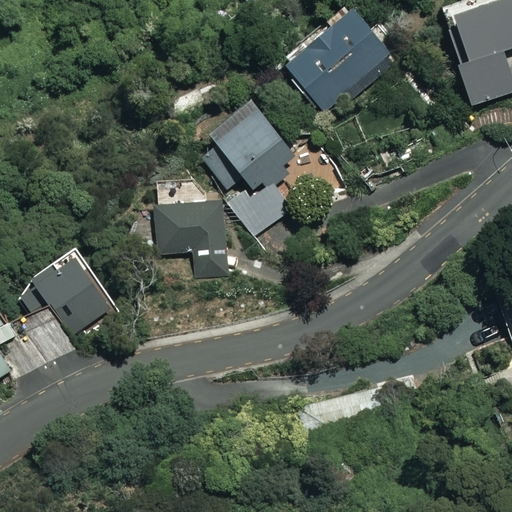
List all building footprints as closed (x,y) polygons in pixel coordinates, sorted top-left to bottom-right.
[(511,97),(511,59),(510,54),(511,53),(511,3),(464,17),(477,66),(466,69),(477,107),(511,97)] [(405,57),(372,9),(292,64),(325,112),(405,57)] [(325,184),(262,104),(218,139),(224,147),(206,161),(230,191),(222,197),(254,239),(325,184)] [(196,208),(195,194),(160,195),(161,211),(146,211),(124,246),(162,270),(172,255),(196,254),(197,280),(229,279),(225,207),(196,208)] [(120,311),(82,255),(41,283),(79,339),(120,311)] [(511,300),(501,304),(511,343),(511,300)] [(0,383),(30,369),(1,310),(0,309),(0,383)] [(422,416),(412,380),(303,412),(314,448),(422,416)]
